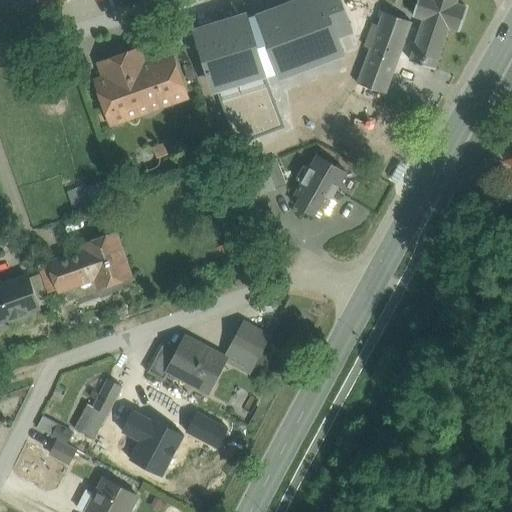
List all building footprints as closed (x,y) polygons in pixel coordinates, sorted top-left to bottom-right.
[(291,0),(208,26),(215,48),(214,48),(221,71),(250,62),(252,69),(286,59),(285,55),(306,49),(298,23),(291,0)] [(303,0),(291,0),(298,23),(309,19),(303,0)] [(457,0),(418,0),(413,16),(424,20),(410,61),(435,69),(448,27),(459,31),(467,7),(456,4),(457,0)] [(383,13),(377,31),(372,29),(366,44),(371,46),(357,84),(386,94),(412,22),(384,12),(383,13)] [(171,54),(144,64),(139,50),(100,64),(105,78),(96,81),(106,108),(112,124),(186,97),(180,79),(171,54)] [(346,172),(317,155),(294,194),(300,197),(295,205),(314,216),(319,208),(324,211),(346,172)] [(276,158),(265,162),(275,189),(286,184),(276,158)] [(275,189),(265,162),(249,169),(259,195),(275,189)] [(109,180),(87,187),(92,204),(114,197),(109,180)] [(84,186),(67,192),(73,210),(90,203),(84,186)] [(115,234),(85,245),(87,250),(64,259),(72,283),(95,275),(99,287),(130,276),(115,234)] [(215,262),(235,254),(230,242),(210,249),(215,262)] [(64,259),(50,263),(59,288),(72,283),(64,259)] [(28,277),(2,287),(0,281),(0,321),(10,317),(12,321),(29,315),(27,311),(39,307),(28,277)] [(243,322),(224,359),(251,372),(270,335),(243,322)] [(224,359),(186,339),(177,357),(170,370),(208,390),(224,359)] [(177,357),(159,347),(146,371),(165,381),(170,370),(177,357)] [(93,407),(107,415),(122,386),(108,379),(93,407)] [(156,390),(129,441),(158,456),(185,405),(156,390)] [(107,415),(93,407),(88,403),(82,414),(102,425),(107,415)] [(102,425),(82,414),(75,429),(94,439),(102,425)] [(44,416),(39,428),(54,434),(59,422),(44,416)] [(76,451),(57,440),(50,453),(70,463),(76,451)] [(24,456),(20,469),(47,478),(53,457),(41,454),(39,461),(24,456)] [(128,511),(137,495),(105,478),(97,495),(87,489),(78,507),(86,511),(128,511)]
